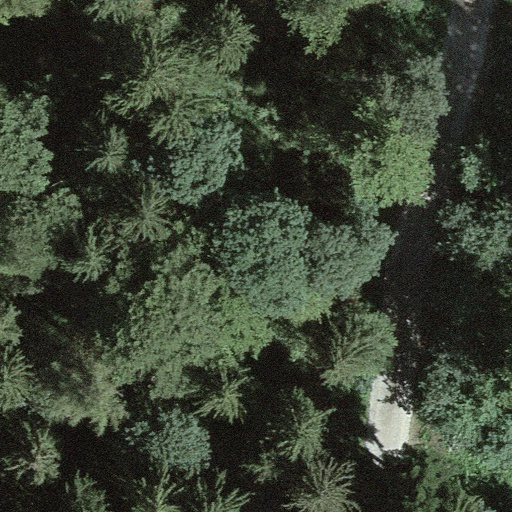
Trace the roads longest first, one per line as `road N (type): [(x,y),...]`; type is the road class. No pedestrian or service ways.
road 1 (track): [(466,0),(458,88),(399,272),(383,511)]
road 2 (track): [(0,214),(259,511)]
